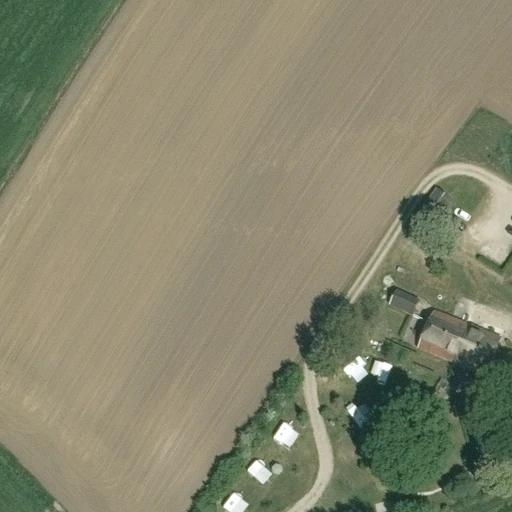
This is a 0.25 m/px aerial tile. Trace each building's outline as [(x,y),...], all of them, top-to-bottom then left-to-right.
[(433,230),(453,203),(437,191),(417,217),(433,230)] [(413,318),(420,303),(397,292),(389,307),(413,318)] [(416,349),(450,364),(455,365),(471,328),(464,325),(432,312),(416,349)] [(500,340),(471,328),(455,365),(450,364),(484,378),(500,340)] [(511,448),(503,451),(491,455),(496,473),(511,467),(511,448)]
